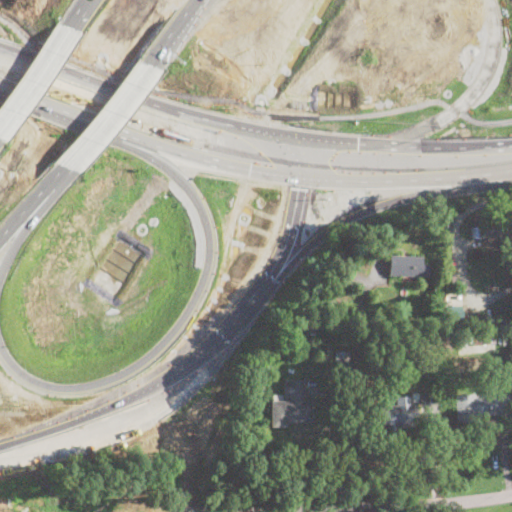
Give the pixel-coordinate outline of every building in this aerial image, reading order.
[(501,236),(472,239),(471,227),(477,226),(476,221),(507,218),(509,231),(500,232),(501,236)] [(422,255),(389,254),(388,274),(428,275),(429,263),(422,263),(422,255)] [(446,321),(445,306),(461,304),(462,320),(446,321)] [(495,343),(473,345),(472,332),(494,330),(495,343)] [(467,346),(456,347),(456,332),(466,332),(467,346)] [(349,352),(348,367),(334,366),(335,351),(349,352)] [(304,401),(312,401),(313,423),(287,423),(287,427),(271,427),(272,395),(282,395),(282,401),(290,401),(290,398),(283,398),(283,380),(304,379),(304,401)] [(499,387),(499,394),(506,393),(508,413),(476,416),(477,420),(456,422),(454,396),(485,395),(485,388),(499,387)] [(410,396),(410,403),(416,403),(417,425),(400,426),(400,429),(382,431),(381,406),(396,405),(396,397),(410,396)]
